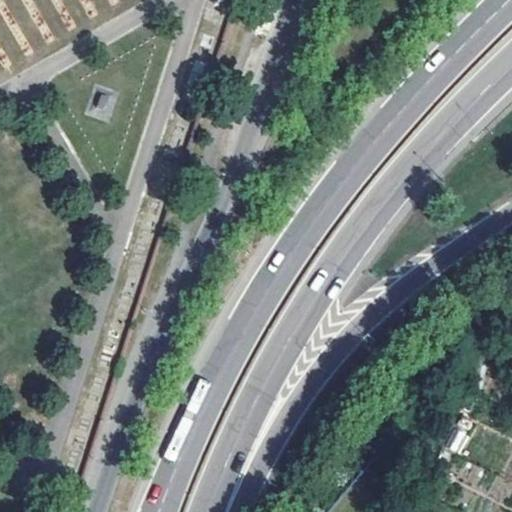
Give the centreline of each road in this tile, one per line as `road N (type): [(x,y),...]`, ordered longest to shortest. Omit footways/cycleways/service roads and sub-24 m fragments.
road 1 (trunk): [(508,0),(341,181),(272,278),(233,344),(158,511)]
road 2 (trunk): [(206,511),(269,367),(321,286),(392,188),(511,63)]
road 3 (secondary): [(293,0),(105,511)]
road 4 (trunk): [(237,511),(326,361),(424,269),(511,211)]
